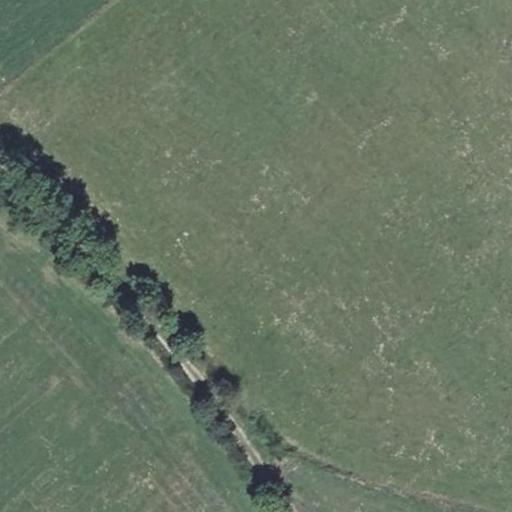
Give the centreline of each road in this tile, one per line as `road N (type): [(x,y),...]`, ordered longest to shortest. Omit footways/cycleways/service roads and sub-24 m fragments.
road 1 (track): [(290,511),(205,384),(87,258),(0,182)]
road 2 (track): [(0,210),(130,333),(260,511)]
